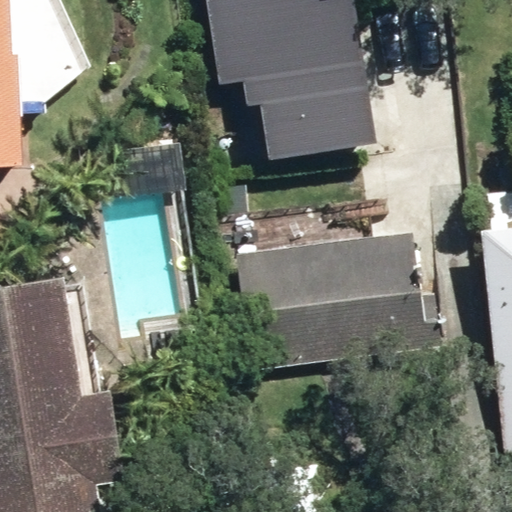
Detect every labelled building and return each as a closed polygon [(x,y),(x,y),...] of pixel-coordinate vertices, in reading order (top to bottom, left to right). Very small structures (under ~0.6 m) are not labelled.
[(0,0),(0,168),(25,167),(23,117),(42,116),(39,58),(20,59),(16,0),(0,0)] [(115,157),(119,188),(181,181),(177,148),(115,157)] [(483,232),(507,460),(511,459),(511,192),(487,195),(491,230),(483,232)] [(239,256),(254,370),(444,345),(440,320),(422,322),(410,233),(239,256)] [(0,289),(0,511),(102,511),(97,484),(124,480),(111,394),(83,398),(63,279),(0,289)]
